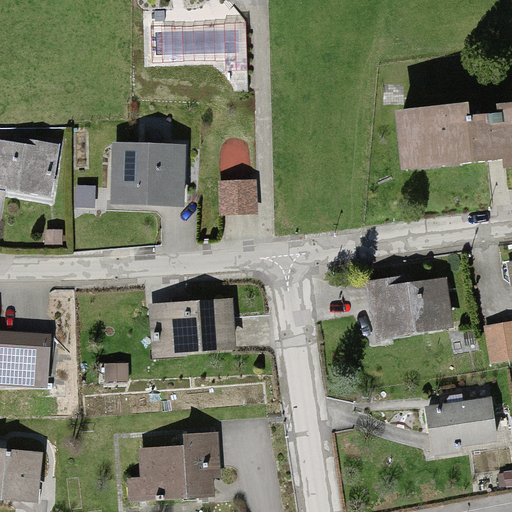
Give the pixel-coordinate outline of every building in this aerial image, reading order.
[(511,103),(398,114),(404,177),(511,167),(511,103)] [(59,154),(0,143),(0,196),(50,205),(59,154)] [(184,147),(110,145),(107,207),(182,210),(184,147)] [(249,182),(216,182),(216,212),(250,212),(249,182)] [(451,279),(367,291),(374,339),(458,327),(451,279)] [(229,301),(151,305),(154,360),(232,357),(229,301)] [(511,326),(487,330),(492,365),(511,362),(511,326)] [(0,384),(47,388),(50,334),(0,330),(0,384)] [(128,362),(104,363),(105,382),(129,382),(128,362)] [(491,395),(424,405),(431,447),(498,437),(491,395)] [(183,445),(138,448),(139,477),(127,478),(128,501),(215,497),(214,478),(221,477),(218,431),(182,433),(183,445)] [(0,498),(37,502),(42,453),(0,448),(0,498)]
